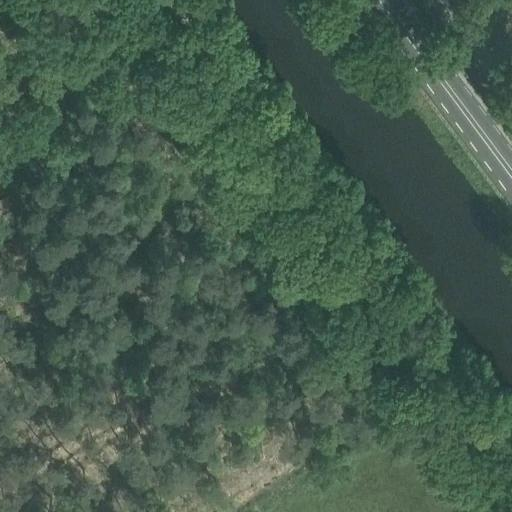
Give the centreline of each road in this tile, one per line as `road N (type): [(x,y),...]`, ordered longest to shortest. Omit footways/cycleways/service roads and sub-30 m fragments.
road 1 (track): [(126,0),(511,508)]
road 2 (primary): [(511,173),(382,0)]
road 3 (unclassified): [(511,103),(435,0)]
